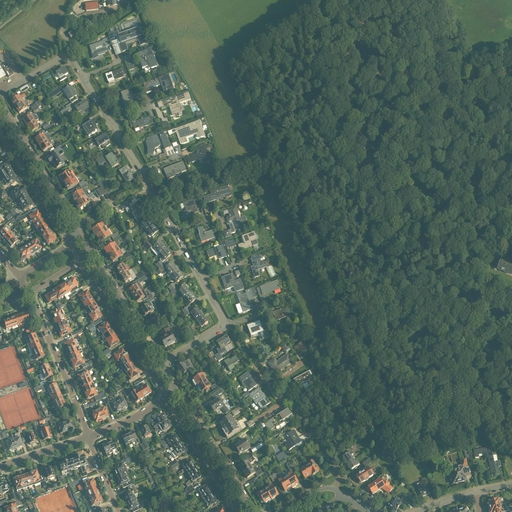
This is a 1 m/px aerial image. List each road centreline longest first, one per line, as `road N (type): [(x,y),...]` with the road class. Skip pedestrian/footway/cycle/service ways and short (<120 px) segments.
road 1 (track): [(267,44),(245,60),(241,76),(347,352)]
road 2 (track): [(267,44),(280,96),(327,172),(360,202),(427,216)]
road 3 (track): [(399,0),(409,62),(489,138),(511,143)]
road 4 (track): [(365,352),(442,415),(511,442)]
road 5 (residential): [(87,437),(28,292)]
road 6 (track): [(511,331),(365,352)]
road 7 (tertiary): [(74,228),(0,103)]
road 8 (tertiary): [(252,511),(177,391)]
road 9 (tertiary): [(168,397),(240,511)]
road 10 (tertiary): [(82,259),(152,371)]
road 11 (tertiary): [(161,365),(91,253)]
road 12 (track): [(360,202),(359,332)]
road 13 (track): [(407,182),(405,151),(421,104),(409,62)]
road 14 (tertiary): [(0,128),(66,233)]
road 15 (residential): [(332,487),(336,472),(295,399),(280,402)]
